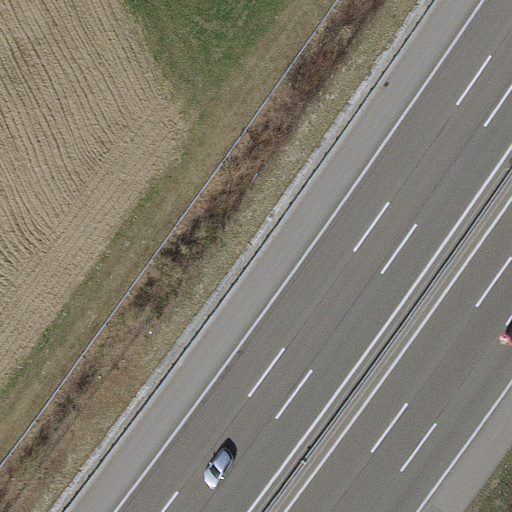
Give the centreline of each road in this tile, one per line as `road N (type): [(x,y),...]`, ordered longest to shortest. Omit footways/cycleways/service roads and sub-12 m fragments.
road 1 (motorway): [(511,54),(183,511)]
road 2 (motorway): [(353,511),(511,292)]
